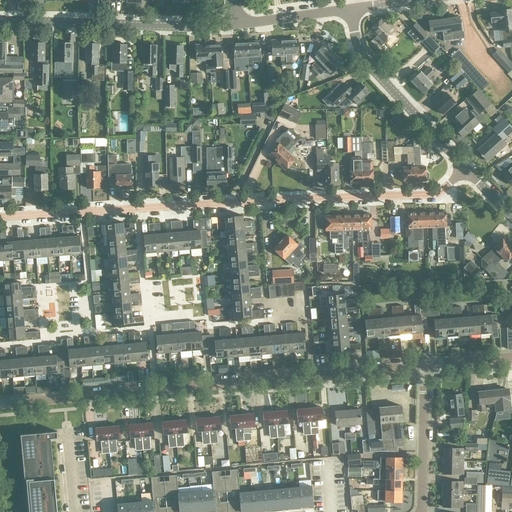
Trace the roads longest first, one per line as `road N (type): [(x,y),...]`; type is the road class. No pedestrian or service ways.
road 1 (residential): [(463,165),(433,192),(0,213)]
road 2 (tertiary): [(0,405),(425,367)]
road 3 (residential): [(0,21),(236,22)]
road 4 (residential): [(463,165),(357,44),(346,11)]
road 5 (residential): [(419,511),(425,367)]
